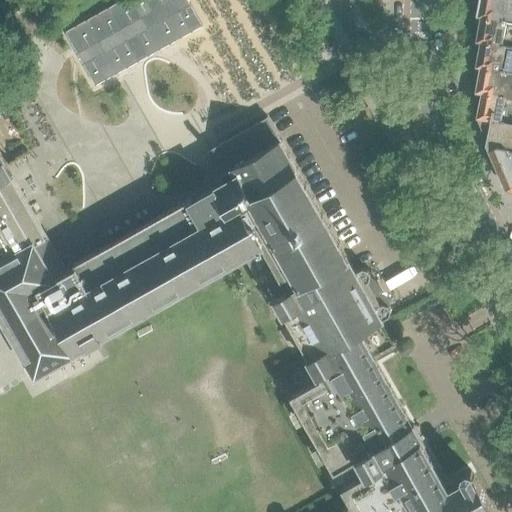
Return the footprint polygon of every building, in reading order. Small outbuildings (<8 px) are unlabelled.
[(188,0),(122,0),(65,32),(95,85),(203,26),(188,0)] [(511,0),(475,0),(476,1),(478,4),(479,5),(477,13),(511,19),(511,0)] [(511,19),(477,13),(475,26),(478,30),(479,30),(477,39),(511,45),(511,19)] [(511,45),(477,39),(475,51),(477,55),(478,55),(477,64),(511,70),(511,45)] [(511,95),(511,70),(477,64),(474,77),(477,81),(478,81),(476,90),(511,95)] [(511,95),(476,90),(474,102),(477,106),(479,107),(478,115),(511,120),(511,95)] [(511,120),(478,115),(478,117),(484,133),(489,134),(488,142),(490,148),(501,143),(511,145),(511,120)] [(0,312),(36,375),(78,351),(77,349),(88,342),(89,344),(104,336),(103,334),(244,254),(280,317),(285,314),(310,358),(304,361),(314,377),(320,373),(390,333),(383,320),(392,315),(392,310),(384,295),(369,269),(363,267),(356,271),(268,116),(220,144),(208,150),(225,181),(194,199),(192,197),(160,215),(150,197),(96,228),(106,245),(74,263),(76,267),(67,272),(0,153),(0,312)] [(511,188),(511,145),(501,143),(490,148),(507,187),(511,188)] [(423,440),(415,426),(414,425),(413,424),(376,359),(398,346),(390,333),(320,373),(322,377),(292,394),(335,470),(359,456),(368,471),(343,484),(358,511),(407,511),(449,488),(423,442),(423,441),(423,440)] [(488,511),(494,509),(474,474),(474,475),(472,470),(467,469),(463,471),(462,476),(464,480),(449,488),(407,511),(488,511)]
